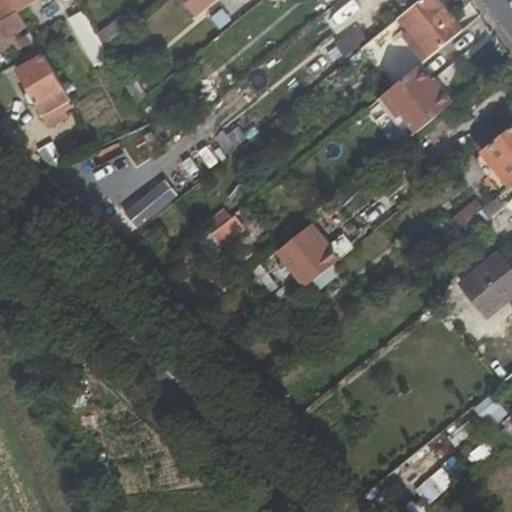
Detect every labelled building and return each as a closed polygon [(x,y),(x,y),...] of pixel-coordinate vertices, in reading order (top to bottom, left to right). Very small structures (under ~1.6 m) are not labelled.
[(21,51),(37,42),(17,10),(11,0),(0,0),(0,17),(3,22),(0,23),(0,29),(15,55),(21,51)] [(12,0),(18,10),(34,0),(12,0)] [(423,0),(402,18),(434,56),(464,31),(438,0),(423,0)] [(225,1),(208,16),(223,34),(240,20),(225,1)] [(95,65),(109,56),(106,51),(97,35),(83,10),(69,18),(95,65)] [(122,17),(97,35),(106,51),(132,30),(122,17)] [(337,44),(346,56),(368,41),(359,28),(337,44)] [(26,60),(42,50),(37,42),(21,51),(26,60)] [(66,113),(76,108),(45,55),(18,70),(51,127),(68,117),(66,113)] [(400,117),(405,113),(420,132),(459,101),(439,75),(434,78),(423,64),(384,96),(400,117)] [(379,100),(411,139),(420,132),(405,113),(400,117),(384,96),(379,100)] [(504,178),(511,187),(511,185),(511,131),(484,154),(490,161),(504,178)] [(40,153),(53,173),(64,167),(53,146),(40,153)] [(495,186),(504,178),(490,161),(481,168),(495,186)] [(165,180),(125,212),(138,227),(178,195),(165,180)] [(511,200),(511,198),(507,192),(483,210),(479,213),(485,221),(511,200)] [(476,202),(452,221),(458,229),(479,213),(483,210),(476,202)] [(485,221),(479,213),(459,230),(465,238),(485,221)] [(235,217),(213,234),(223,246),(244,228),(235,217)] [(329,244),(314,226),(280,254),(304,283),(321,269),(312,258),(329,244)] [(462,284),(489,317),(511,299),(511,269),(499,254),(462,284)] [(335,264),(307,286),(316,296),(343,272),(335,264)] [(282,289),(266,303),(274,313),(291,300),(282,289)] [(476,408),(479,411),(491,426),(492,427),(509,414),(493,394),(476,408)] [(404,495),(491,426),(479,411),(448,435),(450,438),(394,482),(404,495)]
